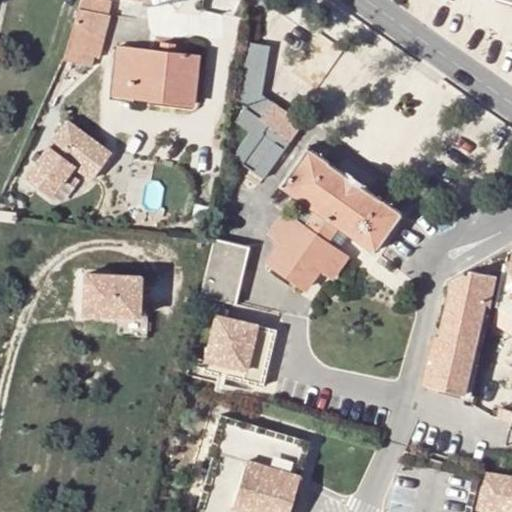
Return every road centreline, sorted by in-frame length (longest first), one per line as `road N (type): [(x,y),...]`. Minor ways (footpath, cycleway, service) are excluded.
road 1 (secondary): [(360,0),(511,103)]
road 2 (residential): [(297,315),(291,344),(298,370),(408,400)]
road 3 (residential): [(408,400),(362,511)]
